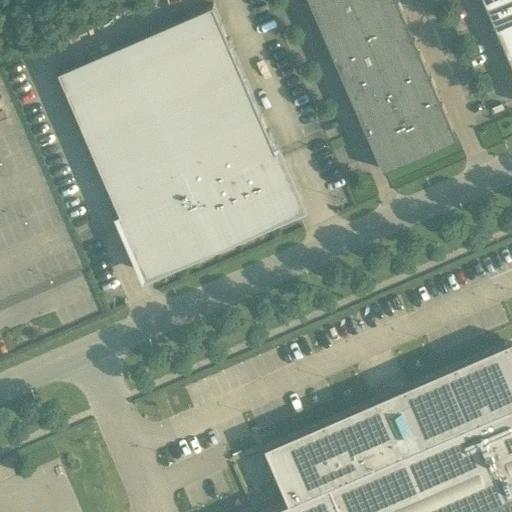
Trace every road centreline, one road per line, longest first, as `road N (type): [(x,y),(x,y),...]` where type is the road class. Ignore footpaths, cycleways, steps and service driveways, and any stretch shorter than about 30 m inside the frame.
road 1 (unclassified): [(0,391),(511,172)]
road 2 (unknown): [(152,326),(34,52)]
road 3 (unknown): [(340,246),(231,0)]
road 4 (unknown): [(398,221),(303,0)]
road 5 (unknown): [(409,0),(490,181)]
